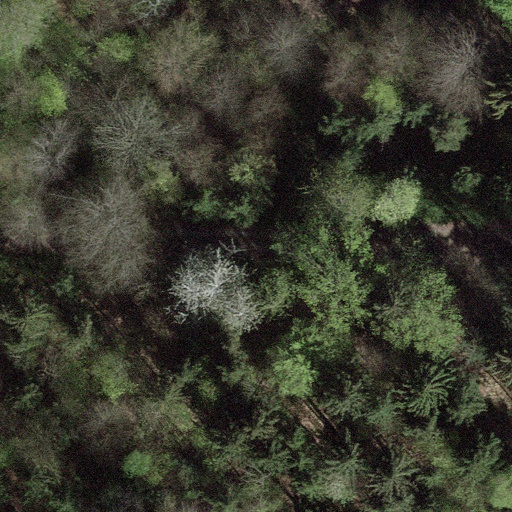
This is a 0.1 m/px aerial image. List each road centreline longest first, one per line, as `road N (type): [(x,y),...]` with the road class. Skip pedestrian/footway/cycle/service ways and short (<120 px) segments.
road 1 (track): [(0,228),(511,230)]
road 2 (track): [(0,18),(285,14),(370,0)]
